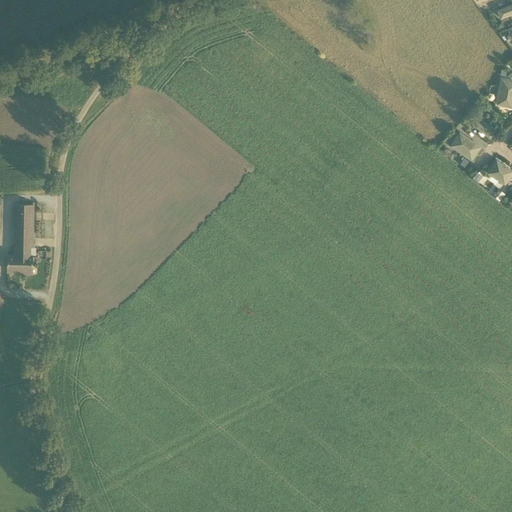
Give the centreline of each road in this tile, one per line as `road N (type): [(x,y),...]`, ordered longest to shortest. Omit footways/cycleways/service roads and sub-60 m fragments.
road 1 (unclassified): [(69,511),(32,386),(59,243),(64,149),(132,46),(168,7),(188,0)]
road 2 (track): [(0,74),(168,7)]
